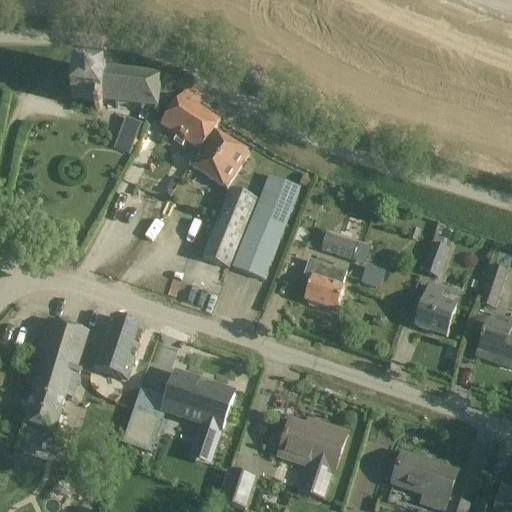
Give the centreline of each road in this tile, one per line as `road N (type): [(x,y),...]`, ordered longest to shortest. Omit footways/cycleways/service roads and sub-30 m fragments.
road 1 (unclassified): [(511,204),(334,148),(155,51),(0,37)]
road 2 (unclassified): [(511,431),(17,256)]
